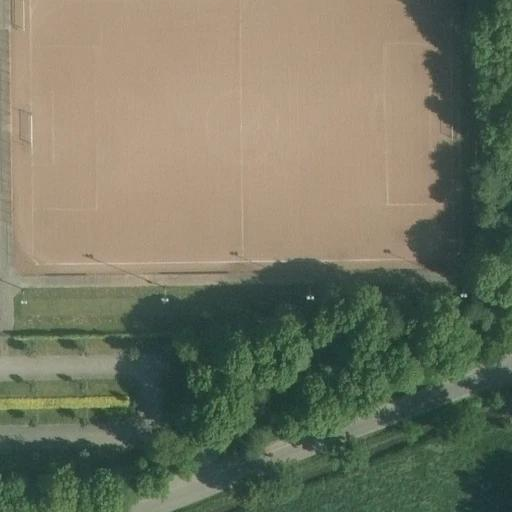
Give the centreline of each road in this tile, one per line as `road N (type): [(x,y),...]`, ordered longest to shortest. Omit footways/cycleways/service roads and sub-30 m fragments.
road 1 (residential): [(402,411),(142,511)]
road 2 (track): [(442,396),(509,511)]
